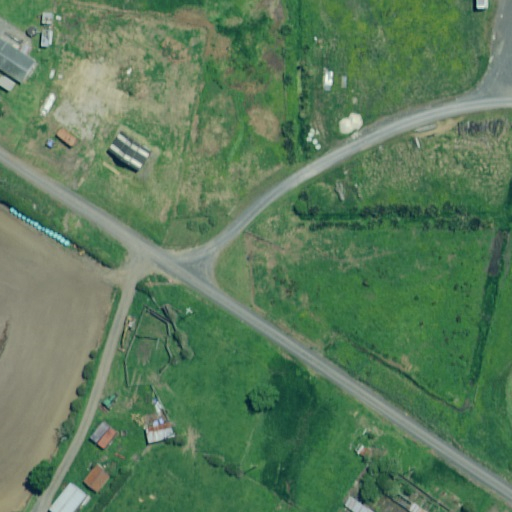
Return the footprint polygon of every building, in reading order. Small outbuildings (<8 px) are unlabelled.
[(52,30),(44,29),(42,46),(50,47),(52,30)] [(37,62),(0,38),(0,68),(24,83),(37,62)] [(118,142),(150,164),(158,152),(125,130),(118,142)] [(150,164),(118,142),(111,152),(143,174),(150,164)] [(175,438),(173,428),(147,434),(149,443),(175,438)] [(112,475),(99,465),(86,481),(98,491),(112,475)] [(75,511),(88,496),(73,484),(53,509),(55,511),(75,511)] [(371,511),(351,498),(345,506),(353,511),(371,511)] [(427,511),(414,502),(408,510),(410,511),(427,511)]
